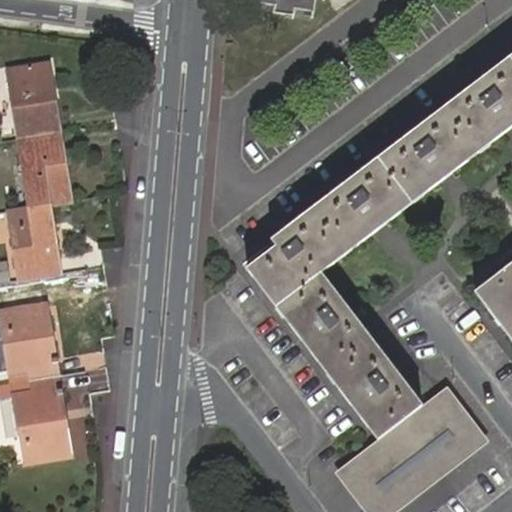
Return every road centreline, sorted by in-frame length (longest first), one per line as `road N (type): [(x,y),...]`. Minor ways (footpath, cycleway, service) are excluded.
road 1 (residential): [(170,406),(202,26)]
road 2 (residential): [(173,24),(144,404)]
road 3 (residential): [(313,511),(239,416),(207,394),(170,406)]
road 4 (residential): [(173,24),(0,1)]
road 5 (residential): [(511,432),(415,307)]
